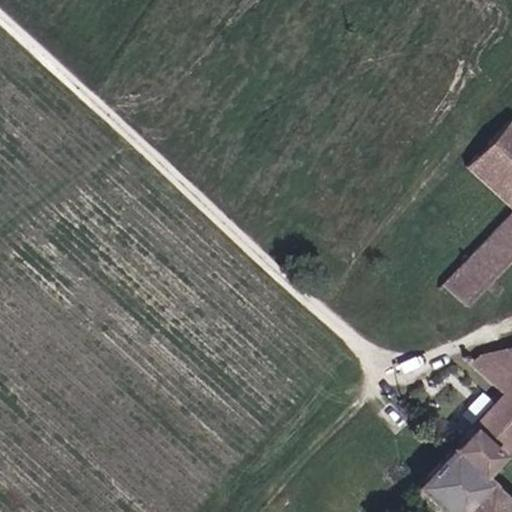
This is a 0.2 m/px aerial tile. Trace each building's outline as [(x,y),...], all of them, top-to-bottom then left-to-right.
[(465,165),(502,200),(511,187),(511,122),(509,120),(465,165)] [(511,211),(493,231),(511,248),(511,187),(502,200),(511,209),(511,211)] [(465,305),(511,255),(511,248),(493,231),(442,284),(465,305)] [(466,356),(462,357),(502,394),(452,450),(449,450),(414,488),(428,502),(444,483),(470,509),(490,485),(491,484),(480,475),(511,440),(511,347),(478,356),(474,362),(466,356)] [(511,511),(511,505),(490,485),(470,509),(444,483),(428,502),(439,511),(511,511)]
